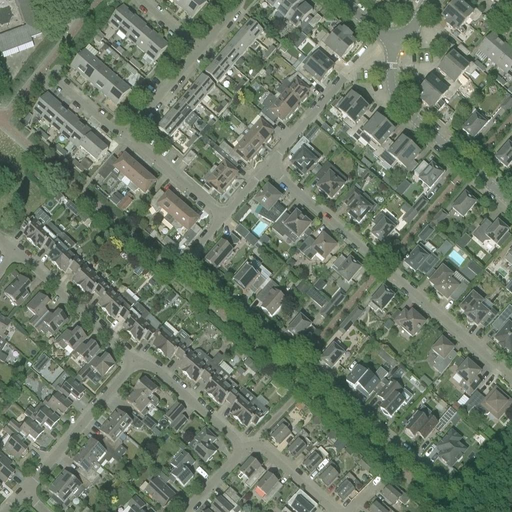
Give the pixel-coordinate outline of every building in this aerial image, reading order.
[(0,0),(0,55),(13,50),(31,44),(30,40),(40,36),(36,25),(41,23),(32,0),(0,0)] [(183,11),(192,0),(176,0),(174,3),(183,11)] [(192,19),(206,3),(203,0),(192,0),(183,11),(192,19)] [(263,0),(266,2),(265,3),(272,9),(280,0),(263,0)] [(280,0),(272,9),(273,10),(274,9),(278,12),(277,13),(284,20),(296,6),(300,2),(298,0),(293,0),(291,2),(288,0),(280,0)] [(468,11),(458,3),(456,5),(455,4),(449,10),(465,24),(469,20),(474,23),(481,15),(471,7),(468,11)] [(296,6),(284,20),(285,20),(285,19),(290,23),(289,24),(297,30),(297,29),(302,33),(309,26),(313,21),(308,17),(312,12),(307,8),(303,13),(301,10),(296,6)] [(118,31),(132,15),(123,7),(109,23),(118,31)] [(465,33),(462,28),(465,24),(449,10),(444,16),(445,17),(443,20),(448,24),(446,26),(453,32),(455,30),(462,36),(465,33)] [(127,39),(141,23),(132,15),(118,31),(127,39)] [(313,30),(321,20),(317,16),(313,21),(309,26),(313,30)] [(263,33),(250,22),(243,30),(242,31),(255,42),(263,33)] [(335,27),(332,31),(336,35),(332,39),(348,53),(354,47),(353,46),(354,44),(349,40),(352,38),(344,32),(346,30),(347,29),(339,22),(335,27)] [(136,47),(150,30),(143,24),(141,23),(127,39),(136,47)] [(145,55),(159,38),(150,30),(136,47),(145,55)] [(248,50),(255,42),(242,31),(242,32),(235,40),(248,50)] [(487,59),(502,42),(492,34),(478,50),(487,59)] [(348,53),(332,39),(328,35),(317,48),(327,56),(331,52),(340,60),(342,58),(343,59),(348,53)] [(154,63),(169,46),(159,38),(145,55),(154,63)] [(248,50),(235,40),(228,48),(228,47),(227,48),(240,59),(248,50)] [(497,67),(511,50),(502,42),(487,59),(497,67)] [(466,58),(470,54),(460,46),(456,50),(466,58)] [(271,56),(276,50),(272,47),(267,52),(271,56)] [(283,47),(279,51),(283,55),(287,51),(283,47)] [(233,67),(240,59),(227,48),(227,49),(220,57),(233,67)] [(327,77),(332,71),(331,70),(333,69),(323,60),(327,56),(317,48),(307,60),(327,77)] [(506,75),(511,67),(511,51),(511,50),(497,67),(506,75)] [(80,75),(94,59),(84,51),(70,67),(80,75)] [(266,61),(271,56),(267,52),(263,58),(266,61)] [(463,65),(454,56),(452,58),(451,57),(446,63),(462,77),(465,73),(470,76),(477,69),(467,60),(463,65)] [(233,67),(220,57),(213,65),(213,64),(212,65),(225,76),(233,67)] [(89,83),(103,67),(94,59),(80,75),(89,83)] [(327,77),(307,60),(296,72),(297,73),(305,80),(309,76),(319,84),(320,83),(321,84),(327,77)] [(455,93),(462,86),(458,81),(462,77),(446,63),(440,69),(441,70),(440,72),(450,81),(446,85),(455,93)] [(217,85),(225,76),(212,65),(212,66),(205,74),(217,85)] [(259,66),(255,72),(258,75),(262,70),(263,69),(259,66)] [(98,91),(112,74),(103,67),(89,83),(98,91)] [(255,72),(250,77),(254,80),(258,75),(255,72)] [(282,87),(288,92),(301,104),(307,98),(305,96),(309,92),(306,90),(311,85),(305,80),(297,73),(294,76),(288,80),(288,79),(281,84),(282,87)] [(107,99),(121,82),(112,74),(98,91),(107,99)] [(498,84),(501,80),(496,76),(493,81),(498,84)] [(215,88),(203,77),(195,86),(195,85),(194,86),(207,97),(215,88)] [(241,90),(246,85),(242,81),(237,87),(241,90)] [(442,89),(432,81),(431,82),(430,82),(424,88),(440,102),(444,98),(449,101),(455,93),(446,85),(442,89)] [(116,107),(130,90),(121,82),(107,99),(108,100),(116,107)] [(200,105),(207,97),(194,86),(194,87),(187,95),(200,105)] [(236,95),(241,90),(237,87),(233,92),(236,95)] [(301,104),(288,92),(281,87),(275,94),(277,95),(274,98),(293,115),(299,108),(297,106),(299,103),(301,105),(301,104)] [(445,105),(440,102),(424,88),(419,94),(420,95),(419,97),(423,101),(421,103),(429,109),(427,111),(429,112),(434,117),(445,105)] [(42,118),(56,102),(47,94),(33,110),(42,118)] [(200,105),(187,95),(182,100),(180,103),(180,102),(179,103),(192,114),(200,105)] [(265,109),(261,114),(267,119),(271,123),(273,124),(277,119),(282,123),(285,119),(287,121),(293,115),(274,98),(271,96),(262,106),(265,109)] [(353,99),(351,97),(346,103),(342,100),(338,104),(335,101),(330,107),(339,115),(340,116),(342,115),(347,119),(360,103),(354,98),(353,99)] [(506,113),(511,105),(511,99),(510,97),(500,108),(506,113)] [(51,126),(65,110),(57,103),(56,102),(42,118),(51,126)] [(223,111),(228,105),(224,102),(219,107),(223,111)] [(177,107),(172,112),(185,123),(191,128),(198,119),(192,114),(179,103),(180,104),(178,106),(177,107)] [(366,109),(360,103),(347,119),(343,124),(351,131),(347,135),(352,139),(364,125),(359,121),(368,111),(366,110),(366,109)] [(218,116),(223,111),(219,107),(215,113),(218,116)] [(60,134),(74,118),(72,116),(65,110),(51,126),(60,134)] [(454,124),(462,114),(458,110),(449,120),(454,124)] [(185,123),(172,112),(165,120),(177,131),(185,123)] [(264,123),(267,119),(265,118),(261,114),(258,117),(262,121),(264,123)] [(489,122),(481,116),(479,119),(475,116),(469,124),(462,131),(468,136),(468,138),(468,140),(470,142),(472,142),(474,141),(476,138),(475,138),(489,122)] [(68,142),(83,125),(74,118),(60,134),(68,142)] [(368,129),(364,125),(352,139),(356,143),(360,139),(363,141),(368,146),(372,141),(386,125),(379,120),(379,121),(376,119),(368,129)] [(169,140),(177,131),(165,120),(164,121),(165,121),(163,123),(157,129),(169,140)] [(210,130),(215,124),(211,121),(207,127),(210,130)] [(250,126),(247,129),(264,144),(266,146),(272,139),(270,137),(273,134),(270,131),(261,123),(256,129),(250,126)] [(83,125),(68,142),(77,149),(78,150),(80,148),(91,136),(93,134),(92,133),(83,125)] [(330,138),(334,133),(324,125),(320,130),(328,136),(330,138)] [(378,160),(389,147),(385,143),(393,134),(391,132),(392,131),(386,125),(372,141),(368,146),(376,152),(373,156),(378,160)] [(207,127),(202,132),(206,135),(210,130),(207,127)] [(247,129),(238,139),(257,156),(263,149),(261,147),(264,144),(247,129)] [(91,136),(80,148),(88,155),(99,143),(91,136)] [(193,145),(198,140),(194,137),(189,142),(193,145)] [(203,139),(198,144),(203,148),(207,143),(209,141),(204,137),(203,139)] [(304,178),(311,170),(317,164),(311,158),(313,151),(307,146),(309,144),(308,142),(303,138),(293,150),(299,155),(290,165),(298,172),(296,173),(301,178),(303,176),(304,178)] [(251,162),(257,156),(238,139),(236,142),(239,148),(234,154),(235,154),(246,164),(249,160),(251,162)] [(404,143),(402,141),(393,151),(389,147),(378,160),(383,164),(384,162),(392,169),(391,170),(397,163),(411,147),(405,142),(404,143)] [(188,150),(193,145),(189,142),(185,147),(188,150)] [(511,142),(498,157),(497,156),(495,159),(494,161),(494,163),(496,165),(498,165),(500,164),(506,169),(511,164),(511,142)] [(97,163),(108,151),(99,143),(88,155),(97,163)] [(233,171),(234,170),(233,169),(237,165),(228,158),(218,149),(211,143),(207,148),(206,152),(211,154),(224,165),(220,170),(214,167),(211,170),(230,187),(236,180),(234,178),(237,175),(233,171)] [(228,158),(233,152),(223,143),(218,149),(228,158)] [(406,179),(411,174),(414,169),(410,166),(419,156),(416,154),(417,153),(411,147),(397,163),(402,167),(399,172),(406,179)] [(194,159),(196,157),(190,152),(182,162),(188,167),(194,159)] [(112,158),(98,175),(104,180),(105,181),(115,169),(120,174),(117,180),(120,183),(121,183),(125,178),(135,166),(137,164),(130,158),(128,160),(125,157),(118,164),(112,158)] [(367,162),(363,166),(367,170),(371,166),(367,162)] [(334,178),(339,173),(327,164),(315,178),(315,179),(317,176),(323,181),(317,188),(318,189),(318,192),(321,194),(323,194),(331,201),(338,193),(344,186),(334,178)] [(429,169),(423,164),(415,174),(421,179),(419,181),(430,190),(440,178),(441,178),(443,176),(444,174),(444,172),(442,170),(440,170),(438,171),(432,166),(429,169)] [(135,166),(125,178),(130,183),(127,189),(130,191),(147,172),(140,166),(138,168),(135,166)] [(38,181),(41,177),(32,169),(28,172),(38,181)] [(230,187),(211,170),(209,173),(212,179),(208,184),(207,184),(204,186),(202,189),(208,195),(213,189),(219,195),(222,192),(224,193),(230,187)] [(149,191),(155,183),(152,180),(154,178),(147,172),(130,191),(134,194),(139,190),(145,195),(149,191)] [(365,182),(371,175),(367,172),(361,179),(365,182)] [(404,181),(394,193),(400,199),(411,187),(404,181)] [(272,192),(268,188),(256,202),(262,207),(265,210),(261,218),(274,225),(286,211),(286,210),(285,211),(276,204),(280,199),(278,196),(274,191),(272,192)] [(349,195),(343,203),(348,208),(349,207),(351,209),(347,215),(349,217),(350,219),(349,219),(354,223),(356,223),(359,225),(366,215),(369,217),(373,212),(371,210),(365,205),(369,201),(369,200),(364,196),(363,196),(362,197),(354,190),(349,195)] [(166,197),(160,191),(153,199),(148,205),(152,209),(156,215),(162,210),(168,216),(180,201),(173,196),(172,197),(168,194),(166,197)] [(463,219),(476,204),(470,198),(471,197),(470,194),(468,193),(466,193),(465,194),(462,197),(463,197),(452,210),(463,219)] [(116,207),(120,202),(113,197),(109,201),(116,207)] [(123,212),(131,202),(126,198),(118,207),(123,212)] [(417,215),(427,203),(428,203),(422,198),(412,210),(417,215)] [(181,206),(179,204),(180,202),(180,201),(168,216),(164,220),(174,229),(190,210),(183,204),(182,206),(181,206)] [(70,203),(65,208),(70,213),(75,208),(70,203)] [(24,226),(20,231),(24,234),(23,235),(27,239),(26,240),(31,244),(49,225),(49,224),(51,222),(39,210),(36,213),(35,214),(32,217),(30,220),(24,226)] [(201,231),(195,225),(199,221),(195,218),(197,216),(190,210),(174,229),(177,232),(181,231),(183,229),(188,233),(190,231),(192,233),(196,237),(201,231)] [(408,226),(417,215),(412,210),(402,221),(408,226)] [(432,223),(437,228),(447,217),(441,212),(432,223)] [(304,219),(297,213),(289,222),(287,221),(283,217),(279,222),(272,230),(282,239),(286,235),(288,237),(291,234),(299,240),(304,233),(311,226),(309,224),(309,222),(306,219),(304,219)] [(83,215),(78,220),(84,224),(88,219),(83,215)] [(388,223),(384,221),(379,216),(372,224),(377,229),(371,235),(377,241),(377,243),(377,245),(379,246),(381,247),(383,245),(385,243),(384,242),(398,227),(390,220),(388,223)] [(437,228),(432,223),(428,227),(433,232),(437,228)] [(476,233),(472,237),(482,246),(485,243),(490,242),(496,246),(500,250),(511,237),(507,234),(508,233),(508,232),(507,231),(508,229),(505,227),(503,228),(498,223),(489,233),(486,231),(485,233),(480,228),(476,233)] [(49,250),(57,241),(62,236),(49,225),(31,244),(36,249),(36,248),(40,251),(45,246),(49,250)] [(244,241),(249,235),(247,232),(240,226),(234,232),(242,239),(244,241)] [(424,243),(433,232),(428,227),(418,238),(424,243)] [(471,236),(475,231),(470,227),(466,232),(471,236)] [(308,230),(304,235),(308,239),(312,234),(308,230)] [(53,253),(48,259),(52,262),(51,263),(56,267),(70,252),(75,246),(63,235),(62,236),(57,241),(49,250),(53,253)] [(206,261),(208,263),(208,264),(209,265),(210,267),(211,266),(217,271),(223,263),(226,260),(228,261),(233,255),(232,253),(229,250),(232,246),(237,246),(240,242),(231,235),(229,238),(223,245),(221,243),(210,256),(209,255),(208,257),(208,258),(208,259),(206,261)] [(330,242),(323,236),(316,244),(309,238),(305,242),(297,251),(300,253),(310,262),(317,255),(324,261),(330,255),(336,247),(334,246),(336,244),(331,240),(330,242)] [(171,252),(176,246),(166,238),(161,243),(171,252)] [(420,246),(418,249),(411,257),(410,257),(408,260),(407,259),(406,261),(404,264),(403,266),(403,268),(405,269),(407,269),(409,268),(415,274),(418,271),(419,272),(419,271),(422,274),(423,273),(426,275),(438,262),(420,246)] [(74,273),(82,264),(70,252),(56,267),(60,272),(61,271),(65,274),(70,269),(74,273)] [(341,257),(334,265),(334,266),(340,271),(339,273),(338,274),(337,275),(338,275),(340,278),(348,284),(351,280),(359,272),(362,270),(362,268),(362,266),(360,264),(358,264),(357,265),(350,260),(349,261),(348,262),(347,263),(346,262),(347,262),(342,258),(341,257)] [(80,291),(95,275),(82,264),(74,273),(78,276),(73,282),(76,285),(76,286),(80,291)] [(142,264),(138,269),(142,273),(146,269),(145,267),(142,265),(142,264)] [(247,265),(231,284),(244,295),(248,290),(250,291),(254,295),(266,282),(271,276),(262,268),(257,274),(252,270),(253,269),(251,267),(250,268),(247,265)] [(489,267),(485,271),(489,275),(493,271),(489,267)] [(442,268),(429,283),(435,289),(434,290),(437,293),(436,295),(442,301),(444,299),(447,302),(452,296),(457,300),(463,293),(467,289),(461,284),(464,281),(456,273),(452,277),(445,270),(442,268)] [(433,271),(426,279),(429,281),(436,273),(433,271)] [(98,296),(107,287),(95,275),(80,291),(85,295),(86,294),(90,298),(94,292),(98,296)] [(29,287),(30,286),(20,277),(6,291),(3,294),(9,300),(9,301),(17,309),(18,307),(29,296),(24,292),(29,286),(29,287)] [(267,303),(261,309),(264,312),(263,314),(267,317),(269,316),(272,319),(286,302),(290,298),(280,290),(271,282),(265,287),(261,292),(267,296),(267,297),(264,301),(267,303)] [(303,296),(309,288),(302,282),(296,290),(303,296)] [(102,300),(97,305),(101,309),(105,314),(120,299),(109,289),(107,287),(98,296),(102,300)] [(381,313),(388,305),(394,298),(388,292),(389,290),(388,288),(387,287),(385,287),(383,288),(380,291),(381,291),(368,307),(372,311),(375,313),(378,310),(381,313)] [(322,309),(327,303),(311,289),(306,296),(322,309)] [(123,319),(132,310),(137,304),(125,293),(120,299),(105,314),(110,318),(111,317),(114,321),(119,316),(123,319)] [(171,293),(166,299),(170,303),(175,297),(171,293)] [(335,309),(345,298),(339,293),(330,304),(335,309)] [(488,314),(480,307),(483,303),(472,294),(458,310),(465,315),(464,316),(468,319),(467,320),(467,321),(467,322),(467,324),(468,325),(470,326),(471,326),(473,325),(474,325),(477,328),(482,322),(487,327),(493,319),(497,316),(491,311),(488,314)] [(32,302),(25,309),(35,317),(28,325),(33,329),(47,314),(43,309),(48,304),(39,295),(32,302)] [(326,320),(335,309),(330,304),(320,315),(326,320)] [(353,325),(363,313),(357,308),(347,320),(353,325)] [(511,309),(510,308),(500,318),(508,325),(500,335),(495,341),(511,354),(511,352),(511,309)] [(127,323),(122,328),(126,332),(125,333),(130,337),(144,322),(147,319),(150,316),(146,313),(141,319),(132,310),(123,319),(127,323)] [(47,314),(33,329),(38,334),(40,332),(42,334),(47,329),(54,335),(60,329),(67,321),(57,312),(57,313),(52,318),(47,314)] [(408,318),(404,315),(405,313),(404,313),(398,320),(395,324),(412,339),(425,324),(422,322),(423,321),(417,315),(416,317),(412,313),(408,318)] [(4,334),(10,323),(2,319),(0,317),(0,339),(0,340),(3,342),(7,336),(4,334)] [(297,343),(299,342),(301,339),(300,339),(311,326),(300,317),(287,332),(294,338),(293,340),(293,342),(295,343),(297,343)] [(343,336),(353,325),(347,320),(338,331),(343,336)] [(388,332),(394,326),(389,321),(383,328),(388,332)] [(153,337),(157,333),(144,322),(130,337),(135,341),(136,341),(140,344),(144,339),(148,343),(153,337)] [(166,324),(163,327),(176,337),(179,333),(166,324)] [(161,355),(174,339),(162,328),(157,333),(153,337),(157,341),(152,346),(156,350),(161,355)] [(59,339),(54,344),(63,351),(67,347),(73,353),(79,346),(81,344),(86,339),(76,330),(71,336),(66,331),(59,339)] [(185,343),(177,336),(174,339),(161,355),(165,359),(166,358),(170,362),(175,356),(179,360),(191,346),(192,344),(188,340),(185,343)] [(449,343),(445,339),(443,341),(442,340),(436,347),(432,352),(439,357),(433,363),(435,365),(433,369),(441,376),(447,368),(451,364),(446,359),(454,350),(448,345),(449,343)] [(73,353),(70,356),(75,360),(78,358),(87,366),(93,359),(95,357),(100,352),(90,343),(90,344),(86,348),(81,344),(79,346),(73,353)] [(331,370),(344,356),(341,353),(344,350),(342,348),(336,343),(323,358),(322,358),(320,360),(319,362),(319,364),(321,366),(323,366),(325,365),(331,370)] [(183,363),(178,369),(182,372),(181,373),(186,377),(200,361),(205,356),(203,354),(201,353),(199,352),(197,352),(196,353),(194,354),(193,355),(187,350),(179,360),(183,363)] [(218,367),(224,360),(218,355),(212,362),(205,356),(200,361),(186,377),(191,381),(192,381),(196,384),(200,379),(204,382),(218,367)] [(77,377),(72,381),(77,386),(82,381),(89,374),(98,379),(99,377),(101,379),(107,373),(107,374),(108,372),(114,365),(104,356),(104,357),(100,361),(95,357),(93,359),(87,366),(77,377)] [(389,357),(385,363),(392,370),(397,364),(389,357)] [(460,359),(455,365),(459,369),(465,363),(460,359)] [(461,369),(455,375),(463,382),(458,387),(470,397),(473,393),(479,386),(481,384),(476,379),(481,373),(474,368),(475,366),(470,361),(468,363),(467,362),(461,369)] [(33,369),(32,370),(38,375),(43,369),(37,364),(33,369)] [(212,400),(229,380),(230,378),(218,367),(204,382),(208,386),(204,391),(207,394),(207,395),(212,400)] [(359,368),(357,367),(350,374),(352,376),(346,383),(349,385),(348,387),(349,389),(350,390),(352,390),(353,390),(354,391),(356,389),(362,394),(364,392),(369,396),(375,389),(380,384),(387,375),(380,369),(373,378),(368,373),(367,375),(359,368)] [(400,368),(394,378),(400,381),(406,371),(400,368)] [(57,387),(54,391),(57,394),(65,401),(66,401),(64,400),(68,395),(70,396),(75,401),(75,402),(84,392),(77,386),(72,381),(70,379),(64,386),(61,383),(58,380),(54,385),(57,387)] [(154,409),(157,405),(158,404),(158,403),(158,402),(158,401),(152,396),(157,390),(144,379),(134,392),(135,393),(149,405),(151,406),(154,409)] [(230,405),(238,395),(234,392),(238,388),(229,380),(212,400),(217,404),(217,403),(221,406),(226,401),(230,405)] [(274,380),(270,385),(277,392),(282,387),(274,380)] [(428,380),(424,385),(428,389),(432,384),(428,380)] [(391,382),(384,390),(377,397),(383,402),(384,401),(386,403),(380,410),(381,411),(382,413),(383,415),(385,417),(387,418),(389,418),(391,419),(404,404),(406,405),(412,398),(404,391),(402,392),(391,382)] [(237,422),(255,401),(256,400),(244,389),(238,395),(230,405),(234,408),(229,413),(233,417),(232,418),(237,422)] [(504,398),(501,396),(502,394),(495,389),(489,396),(483,402),(474,395),(462,409),(468,414),(474,408),(484,416),(487,416),(492,411),(494,413),(500,418),(511,404),(511,403),(505,397),(504,398)] [(144,418),(148,413),(145,410),(149,405),(135,393),(126,403),(144,418)] [(57,394),(51,400),(48,397),(41,406),(44,408),(53,416),(53,415),(57,411),(62,415),(62,416),(71,406),(66,401),(65,401),(57,394)] [(255,427),(264,418),(268,413),(255,401),(237,422),(242,426),(243,426),(247,429),(251,424),(255,427)] [(295,407),(295,408),(299,412),(304,407),(299,403),(296,406),(295,407)] [(456,403),(451,409),(457,415),(462,409),(456,403)] [(28,409),(23,415),(29,420),(38,429),(38,428),(39,428),(40,430),(44,425),(49,430),(50,431),(59,420),(53,415),(53,416),(44,408),(41,406),(40,404),(38,406),(34,415),(28,409)] [(173,424),(185,411),(177,404),(171,412),(165,417),(173,424)] [(438,437),(457,415),(451,410),(440,422),(438,425),(429,417),(425,421),(417,414),(412,420),(409,424),(410,425),(405,431),(406,432),(405,434),(406,435),(410,439),(412,439),(413,438),(414,439),(417,435),(424,441),(433,431),(438,436),(437,437),(438,437)] [(124,416),(117,411),(108,421),(123,434),(130,426),(134,430),(140,431),(144,426),(141,424),(128,412),(124,416)] [(176,434),(187,421),(181,416),(185,411),(173,424),(169,428),(176,434)] [(146,418),(141,424),(144,426),(152,433),(157,427),(146,418)] [(11,421),(7,426),(13,431),(13,432),(24,442),(28,437),(34,442),(33,442),(34,443),(43,432),(40,430),(39,428),(38,428),(38,429),(29,420),(23,426),(22,425),(18,426),(17,427),(11,421)] [(279,446),(286,439),(290,435),(286,430),(289,427),(283,420),(271,432),(274,435),(271,438),(279,446)] [(115,454),(122,446),(122,445),(122,443),(119,440),(123,434),(108,421),(99,432),(106,438),(102,443),(105,445),(115,454)] [(6,435),(0,441),(0,446),(3,449),(9,455),(17,462),(26,451),(25,451),(20,446),(24,442),(13,432),(13,431),(7,426),(2,431),(6,435)] [(296,427),(292,431),(296,436),(301,431),(296,427)] [(199,446),(193,452),(199,457),(206,464),(208,462),(209,462),(212,459),(212,457),(216,453),(210,447),(216,440),(205,430),(198,437),(194,441),(199,446)] [(295,460),(302,453),(310,445),(305,440),(308,437),(302,431),(297,436),(287,446),(290,449),(287,452),(295,460)] [(331,432),(327,438),(330,441),(334,440),(337,437),(331,432)] [(440,446),(437,450),(442,454),(438,458),(451,469),(457,462),(458,463),(459,462),(462,458),(461,457),(463,454),(466,451),(459,446),(457,444),(460,440),(451,433),(440,446)] [(98,447),(91,441),(82,452),(100,467),(105,461),(108,464),(115,456),(116,455),(122,460),(115,454),(105,445),(102,443),(98,447)] [(309,448),(306,452),(309,455),(310,453),(315,449),(313,446),(312,445),(309,448)] [(354,454),(348,448),(344,452),(350,458),(354,454)] [(311,474),(322,463),(325,459),(315,449),(310,453),(309,455),(303,460),(306,463),(303,466),(311,474)] [(92,486),(99,477),(96,474),(101,468),(100,467),(82,452),(73,463),(83,471),(79,475),(79,476),(91,486),(92,486)] [(171,476),(168,480),(172,484),(175,480),(176,481),(183,488),(193,478),(188,473),(187,472),(194,463),(187,457),(183,452),(170,466),(176,471),(171,476)] [(0,481),(4,485),(13,474),(12,474),(7,470),(11,465),(0,455),(0,481)] [(368,473),(369,472),(373,468),(363,459),(359,464),(358,466),(367,474),(368,473)] [(255,463),(251,460),(239,474),(248,481),(244,485),(250,490),(259,480),(265,472),(260,468),(262,466),(257,461),(255,463)] [(327,488),(334,481),(338,477),(333,472),(337,469),(331,462),(326,467),(319,474),(322,477),(319,480),(327,488)] [(145,483),(139,489),(143,494),(145,492),(156,502),(163,509),(175,496),(165,486),(169,481),(162,475),(159,472),(154,477),(157,479),(149,487),(145,483)] [(75,481),(65,473),(56,482),(71,495),(77,500),(85,491),(86,492),(91,486),(79,476),(75,481)] [(353,491),(354,491),(349,486),(355,480),(349,474),(335,488),(338,491),(335,494),(342,502),(353,491)] [(272,479),(269,475),(262,483),(257,489),(265,496),(262,500),(267,505),(276,495),(283,488),(278,483),(279,481),(274,476),(272,479)] [(64,511),(70,504),(67,501),(71,495),(56,482),(48,492),(54,496),(51,500),(64,511)] [(410,500),(395,487),(392,490),(389,487),(382,496),(394,506),(398,502),(404,507),(410,500)] [(236,506),(241,500),(236,496),(237,496),(230,489),(224,495),(236,506)] [(313,511),(317,507),(300,491),(295,497),(287,505),(291,509),(295,511),(313,511)] [(236,506),(224,495),(220,499),(218,498),(213,503),(215,505),(212,508),(215,511),(240,511),(241,511),(236,506)] [(141,511),(145,507),(138,500),(135,498),(128,506),(133,511),(131,511),(141,511)]
